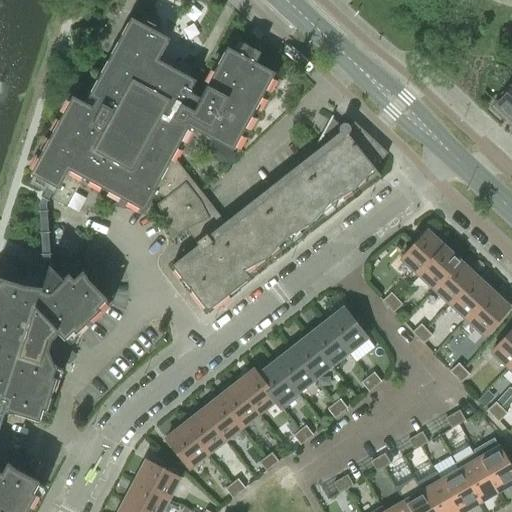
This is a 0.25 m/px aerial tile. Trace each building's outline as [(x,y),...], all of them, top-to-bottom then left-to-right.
[(232,150),(274,73),(254,62),(260,52),(242,43),(237,53),(226,47),(199,97),(189,92),(195,80),(187,76),(192,67),(179,60),(172,68),(157,60),(169,38),(130,17),(84,103),(71,96),(29,174),(56,188),(50,198),(66,207),(82,177),(122,199),(143,211),(154,192),(171,157),(188,127),(232,150)] [(505,95),(492,108),(503,118),(505,116),(511,123),(511,82),(503,92),(503,93),(505,95)] [(267,257),(286,236),(310,223),(329,202),(354,189),(372,169),(378,176),(379,175),(373,168),(387,153),(352,120),(351,121),(352,122),(348,125),(347,124),(346,123),(344,123),(342,123),(341,124),(339,124),(339,125),(338,127),(338,128),(338,129),(338,130),(338,131),(339,132),(336,135),(326,126),(332,116),(331,115),(316,143),(317,144),(319,147),(224,221),(175,159),(171,157),(154,192),(164,198),(156,204),(172,236),(193,225),(202,237),(195,242),(197,244),(170,265),(206,311),(249,278),(243,270),(267,257)] [(224,148),(219,157),(220,162),(229,167),(236,154),(231,152),(224,148)] [(419,234),(393,262),(410,277),(436,249),(419,234)] [(436,249),(410,277),(426,293),(452,265),(436,249)] [(452,265),(426,293),(442,308),(468,280),(452,265)] [(69,348),(61,340),(63,339),(72,331),(75,333),(99,310),(97,307),(106,299),(88,280),(82,271),(73,279),(67,274),(62,279),(48,266),(42,287),(23,285),(0,278),(0,511),(25,511),(36,494),(32,492),(38,482),(16,469),(7,462),(1,473),(0,472),(0,422),(4,412),(14,413),(38,421),(42,409),(45,410),(55,378),(52,377),(56,365),(53,364),(50,358),(65,363),(69,348)] [(468,280),(442,308),(459,323),(485,295),(468,280)] [(387,306),(396,298),(390,292),(381,301),(387,306)] [(485,295),(459,323),(475,339),(501,311),(485,295)] [(393,312),(401,304),(396,298),(387,306),(393,312)] [(321,322),(344,351),(361,338),(338,309),(321,322)] [(304,336),(326,365),(344,351),(321,322),(304,336)] [(417,338),(426,329),(420,324),(411,332),(417,338)] [(511,330),(509,327),(483,355),(500,370),(511,357),(511,330)] [(423,343),(431,335),(426,329),(417,338),(423,343)] [(286,350),(309,379),(326,365),(304,336),(286,350)] [(269,363),(292,392),(309,379),(286,350),(269,363)] [(511,357),(500,370),(511,382),(511,357)] [(252,377),(270,401),(274,406),(292,392),(269,363),(252,377)] [(454,377),(463,369),(457,363),(449,371),(454,377)] [(460,383),(469,374),(463,369),(454,377),(460,383)] [(230,385),(253,414),(270,401),(252,377),(247,372),(230,385)] [(380,381),(373,372),(367,377),(374,386),(380,381)] [(374,386),(367,377),(360,382),(368,391),(374,386)] [(213,399),(236,428),(253,414),(230,385),(213,399)] [(346,408),(339,398),(333,403),(340,413),(346,408)] [(195,412),(218,442),(236,428),(213,399),(195,412)] [(492,416),(500,407),(495,402),(486,410),(492,416)] [(340,413),(333,403),(326,408),(334,418),(340,413)] [(497,421),(506,413),(500,407),(492,416),(497,421)] [(465,420),(459,410),(452,414),(458,424),(465,420)] [(178,426),(201,455),(218,442),(195,412),(178,426)] [(458,424),(452,414),(445,418),(451,428),(458,424)] [(312,434),(305,425),(298,430),(306,439),(312,434)] [(161,440),(183,469),(201,455),(178,426),(161,440)] [(306,439),(298,430),(292,435),(300,444),(306,439)] [(427,442),(421,431),(414,436),(420,446),(427,442)] [(420,446),(414,436),(407,440),(413,450),(420,446)] [(511,471),(493,438),(472,450),(496,491),(511,482),(511,471)] [(467,441),(449,452),(450,455),(478,502),(496,491),(472,450),(467,441)] [(278,461),(271,452),(264,457),(272,466),(278,461)] [(390,463),(384,453),(377,457),(383,467),(390,463)] [(450,455),(432,466),(458,511),(459,511),(478,502),(450,455)] [(272,466),(264,457),(258,462),(265,471),(272,466)] [(383,467),(377,457),(370,461),(376,471),(383,467)] [(132,481),(165,500),(176,481),(143,462),(132,481)] [(430,462),(411,473),(433,511),(458,511),(432,466),(430,462)] [(406,464),(387,475),(403,501),(408,511),(433,511),(411,473),(406,464)] [(352,485),(346,475),(339,479),(345,489),(352,485)] [(244,488),(237,478),(231,483),(238,493),(244,488)] [(345,489),(339,479),(332,483),(338,493),(345,489)] [(121,501),(141,511),(158,511),(165,500),(132,481),(121,501)] [(238,493),(231,483),(224,488),(232,498),(238,493)] [(114,511),(141,511),(121,501),(114,511)] [(385,511),(384,511),(408,511),(403,501),(385,511)]
